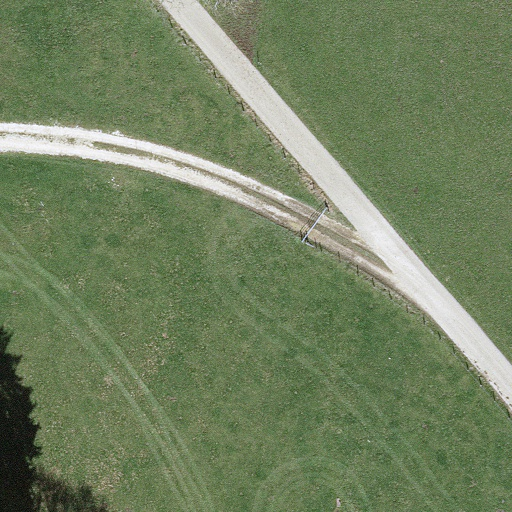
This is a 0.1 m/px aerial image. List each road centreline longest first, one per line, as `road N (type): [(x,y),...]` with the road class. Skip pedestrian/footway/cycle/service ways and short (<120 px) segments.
road 1 (track): [(0,143),(132,153),(240,198),(429,299)]
road 2 (track): [(179,0),(429,299)]
